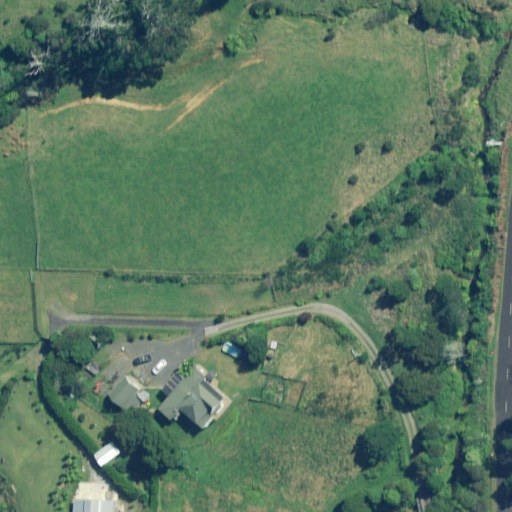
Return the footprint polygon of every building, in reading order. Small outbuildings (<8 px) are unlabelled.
[(118,354),(108,343),(100,350),(110,361),(118,354)] [(208,378),(197,368),(162,410),(176,421),(186,410),(208,429),(232,402),(217,389),(206,380),(208,378)] [(140,390),(125,377),(110,395),(132,414),(144,400),(137,394),(140,390)] [(124,453),(115,441),(96,456),(104,467),(124,453)] [(117,511),(118,502),(77,499),(76,511),(117,511)]
